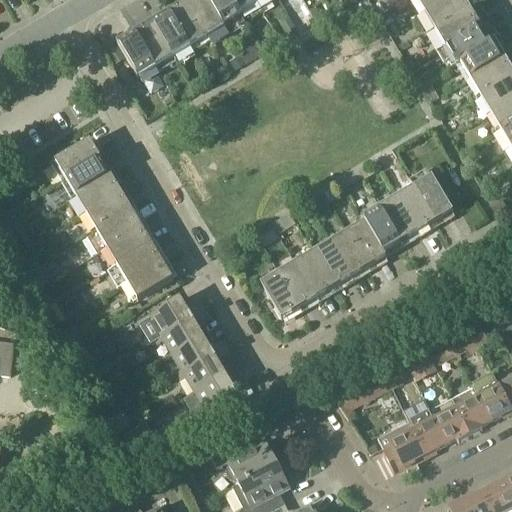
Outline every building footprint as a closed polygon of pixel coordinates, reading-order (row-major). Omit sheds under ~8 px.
[(209,0),(195,0),(188,4),(210,40),(227,29),(209,0)] [(232,0),(209,0),(227,29),(244,19),(241,15),(232,0)] [(259,4),(256,0),(232,0),(241,15),(259,4)] [(451,0),(417,0),(426,15),(451,0)] [(470,12),(463,0),(451,0),(426,15),(436,32),(470,12)] [(210,40),(188,4),(172,15),(193,50),(210,40)] [(480,29),(470,12),(436,32),(446,49),(480,29)] [(193,50),(172,15),(154,25),(175,60),(193,50)] [(175,60),(154,25),(137,35),(159,70),(175,60)] [(298,35),(292,26),(283,31),(289,40),(298,35)] [(480,29),(446,49),(456,66),(460,64),(491,46),(480,29)] [(159,70),(137,35),(118,47),(139,82),(159,70)] [(495,44),(491,46),(460,64),(471,81),(505,60),(495,44)] [(247,67),(264,56),(257,45),(240,56),(240,57),(247,67)] [(125,60),(119,50),(110,56),(116,66),(125,60)] [(236,73),(247,67),(240,57),(230,63),(236,73)] [(511,72),(505,60),(471,81),(481,98),(511,79),(511,72)] [(213,74),(218,83),(230,76),(225,67),(213,74)] [(511,103),(511,79),(481,98),(491,115),(511,103)] [(511,126),(511,103),(491,115),(501,133),(511,126)] [(511,149),(511,126),(501,133),(511,150),(511,149)] [(52,167),(56,165),(67,184),(102,163),(91,144),(73,155),(68,147),(47,160),(52,167)] [(77,201),(112,179),(102,163),(67,184),(77,201)] [(112,179),(77,201),(87,217),(122,196),(112,179)] [(414,192),(436,227),(454,216),(447,205),(434,183),(433,181),(414,192)] [(324,196),(331,207),(340,202),(333,190),(324,196)] [(436,227),(414,192),(397,202),(419,237),(436,227)] [(495,195),(486,199),(492,209),(500,204),(495,195)] [(122,196),(87,217),(97,235),(132,214),(122,196)] [(397,202),(380,212),(402,247),(419,237),(397,202)] [(402,247),(380,212),(362,223),(365,227),(383,258),(402,247)] [(97,258),(108,252),(143,231),(132,214),(97,235),(87,241),(97,258)] [(0,241),(1,244),(9,239),(13,237),(6,226),(0,229),(0,241)] [(383,258),(365,227),(348,237),(369,272),(385,262),(383,258)] [(143,231),(108,252),(118,269),(153,248),(143,231)] [(348,237),(332,247),(352,282),(369,272),(348,237)] [(352,282),(332,247),(314,257),(335,292),(352,282)] [(118,269),(108,275),(118,292),(128,287),(163,265),(153,248),(118,269)] [(29,270),(21,256),(9,264),(17,277),(29,270)] [(335,292),(314,257),(297,268),(318,302),(335,292)] [(163,265),(128,287),(138,305),(174,284),(163,265)] [(37,293),(49,286),(47,281),(49,279),(42,267),(19,281),(29,298),(37,293)] [(297,268),(280,277),(301,312),(318,302),(297,268)] [(301,312),(280,277),(261,289),(281,324),(301,312)] [(41,300),(37,293),(29,298),(33,305),(41,300)] [(181,302),(151,320),(139,327),(151,347),(157,343),(205,315),(201,308),(189,315),(181,302)] [(51,332),(66,322),(56,305),(40,315),(51,332)] [(511,313),(503,318),(507,325),(495,330),(500,340),(511,333),(511,313)] [(210,322),(205,315),(157,343),(159,347),(165,343),(173,359),(204,341),(197,329),(210,322)] [(0,473),(3,453),(0,452),(0,377),(11,379),(17,338),(0,330),(0,473)] [(484,334),(472,340),(477,349),(489,343),(484,334)] [(472,340),(452,350),(457,359),(477,349),(472,340)] [(210,352),(204,341),(173,359),(182,374),(176,377),(178,380),(227,352),(223,345),(210,352)] [(452,350),(431,361),(436,370),(457,359),(452,350)] [(85,351),(74,357),(81,371),(92,365),(85,351)] [(232,360),(227,352),(178,380),(180,384),(186,381),(195,396),(226,378),(219,367),(232,360)] [(48,367),(41,356),(34,361),(40,372),(48,367)] [(436,370),(431,361),(409,373),(416,385),(438,374),(436,370)] [(226,378),(195,396),(184,402),(195,422),(231,402),(234,408),(253,397),(245,382),(232,390),(226,378)] [(511,378),(497,386),(493,379),(493,380),(496,386),(496,387),(498,391),(498,390),(511,415),(511,417),(511,378)] [(399,379),(387,385),(391,393),(403,387),(399,379)] [(493,380),(472,391),(490,426),(511,415),(498,390),(498,391),(496,387),(496,386),(493,380)] [(387,385),(375,391),(379,399),(391,393),(387,385)] [(106,386),(95,393),(100,402),(111,396),(106,386)] [(472,393),(451,403),(470,439),(482,433),(481,431),(490,426),(472,391),(471,391),(472,393)] [(376,401),(372,393),(359,399),(364,408),(376,401)] [(470,439),(451,403),(430,414),(447,448),(456,444),(457,446),(470,439)] [(124,413),(111,421),(119,435),(133,427),(124,413)] [(447,448),(430,414),(408,425),(413,434),(426,459),(447,448)] [(125,439),(134,455),(156,442),(146,426),(125,439)] [(426,459),(413,434),(390,446),(392,450),(383,454),(394,476),(403,471),(404,473),(414,468),(413,466),(426,459)] [(238,490),(281,468),(280,466),(273,456),(271,457),(266,446),(241,459),(235,449),(210,461),(216,472),(227,467),(228,470),(227,471),(226,473),(226,474),(226,475),(226,477),(226,479),(226,481),(227,481),(227,482),(228,484),(229,485),(231,486),(232,486),(233,487),(235,487),(237,487),(238,490)] [(281,468),(238,490),(232,493),(242,511),(272,511),(268,504),(290,493),(284,482),(287,481),(282,469),(281,468)] [(511,511),(511,499),(505,485),(482,496),(490,511),(511,511)] [(469,501),(448,511),(447,511),(490,511),(482,496),(470,503),(469,501)]
